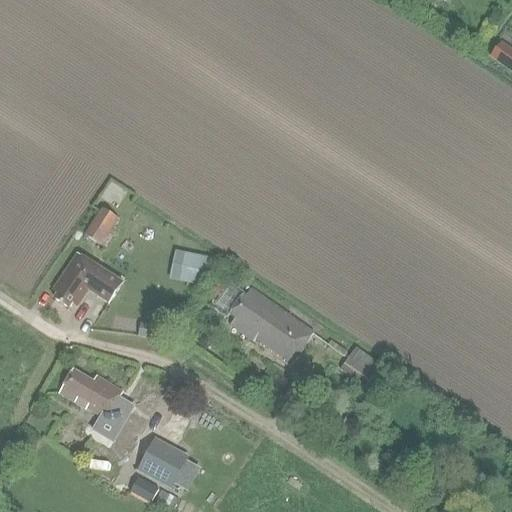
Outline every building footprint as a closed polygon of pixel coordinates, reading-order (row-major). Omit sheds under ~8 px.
[(511,51),(501,42),(488,59),(511,77),(511,51)] [(102,210),(84,236),(101,248),(119,221),(115,218),(102,210)] [(211,259),(176,252),(170,281),(187,285),(187,287),(205,291),(211,259)] [(121,283),(76,254),(51,291),(56,294),(52,301),(67,311),(71,305),(77,308),(88,292),(108,304),(121,283)] [(252,290),(246,298),(243,296),(230,315),(236,319),(230,327),(252,342),(253,341),(290,367),(314,333),(252,290)] [(140,325),(139,338),(154,340),(156,327),(140,325)] [(353,348),(337,372),(361,388),(377,364),(353,348)] [(74,370),(60,395),(86,410),(87,408),(102,417),(93,432),(113,444),(131,413),(117,404),(123,393),(96,377),(93,382),(74,370)] [(312,412),(305,425),(329,439),(325,446),(334,451),(345,431),(312,412)] [(186,463),(152,444),(136,474),(170,492),(171,489),(180,494),(188,479),(180,474),(186,463)] [(159,491),(138,480),(130,494),(151,505),(159,491)] [(171,498),(160,492),(155,501),(167,507),(171,498)]
